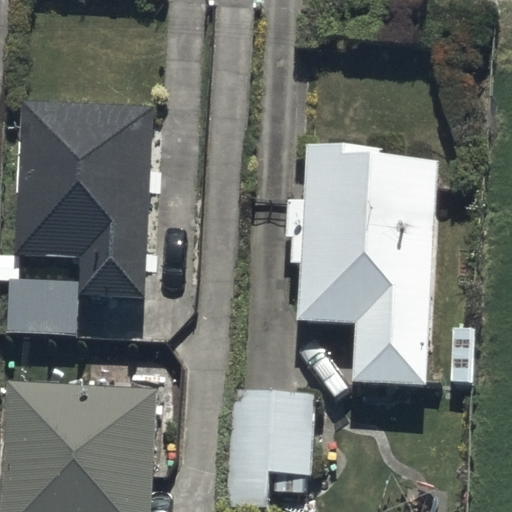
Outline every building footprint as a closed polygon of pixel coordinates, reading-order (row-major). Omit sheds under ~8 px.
[(152,120),(21,115),(15,270),(80,272),(79,296),(8,293),(6,343),(81,346),(82,306),(146,308),(152,120)] [(442,165),(314,157),(296,370),(429,381),(442,165)] [(511,320),(486,320),(483,403),(511,403),(511,320)] [(152,511),(157,400),(4,394),(0,496),(0,511),(152,511)] [(316,402),(236,400),(232,511),(269,511),(270,498),(314,500),(316,402)]
